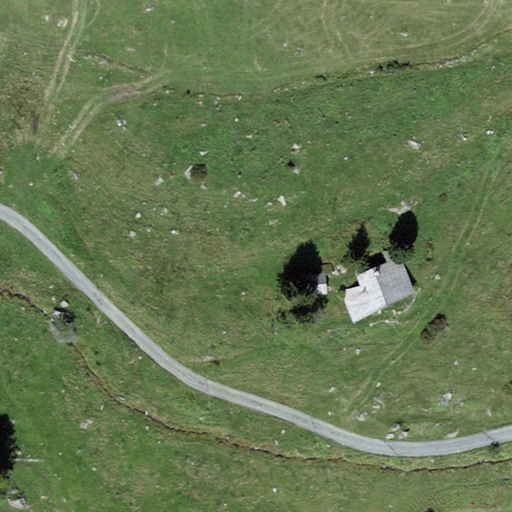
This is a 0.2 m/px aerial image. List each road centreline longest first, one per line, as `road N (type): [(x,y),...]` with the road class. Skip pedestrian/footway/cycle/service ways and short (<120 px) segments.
road 1 (track): [(511,435),(385,451),(182,378),(0,209)]
road 2 (track): [(335,433),(358,391),(423,320),(495,146),(511,134)]
